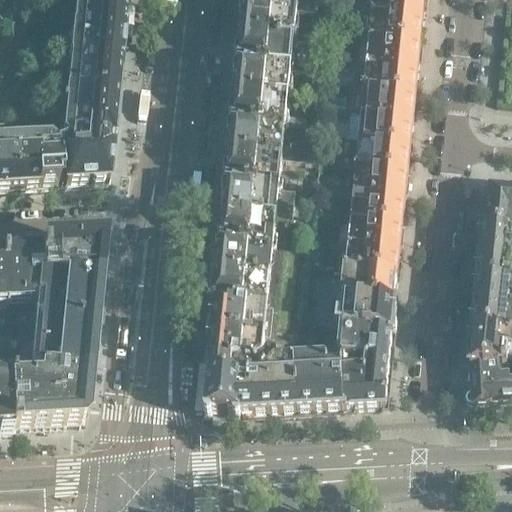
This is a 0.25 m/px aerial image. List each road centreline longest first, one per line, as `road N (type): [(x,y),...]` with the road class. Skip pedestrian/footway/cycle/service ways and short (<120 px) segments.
road 1 (residential): [(420,469),(452,151)]
road 2 (tertiary): [(162,228),(127,288),(111,473)]
road 3 (tertiary): [(159,471),(170,300),(162,228)]
road 4 (tertiary): [(162,228),(185,0)]
road 5 (secondary): [(335,477),(159,471)]
road 6 (secondary): [(164,511),(335,477)]
road 7 (residential): [(162,228),(103,221),(0,226)]
road 8 (residential): [(452,151),(469,0)]
